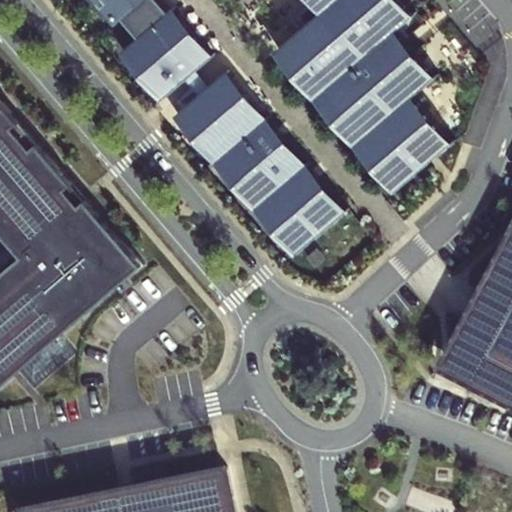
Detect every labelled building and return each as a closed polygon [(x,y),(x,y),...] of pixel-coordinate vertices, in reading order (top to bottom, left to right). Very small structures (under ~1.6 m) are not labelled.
[(93,0),(114,24),(121,17),(139,38),(124,51),(165,99),(212,58),(172,10),(168,13),(157,0),(93,0)] [(321,0),(328,8),(283,47),(403,188),(456,142),(417,96),(439,77),(399,30),(416,15),(403,0),(321,0)] [(226,73),(178,114),(298,254),(346,213),(226,73)] [(149,274),(0,100),(0,231),(23,258),(29,265),(0,289),(0,389),(6,397),(101,315),(149,274)] [(511,236),(509,235),(441,365),(511,401),(511,236)] [(112,490),(14,510),(14,511),(231,511),(223,470),(133,488),(133,485),(124,487),(112,489),(112,490)]
